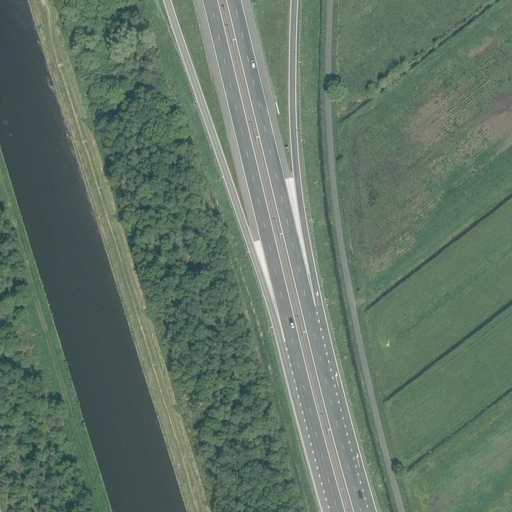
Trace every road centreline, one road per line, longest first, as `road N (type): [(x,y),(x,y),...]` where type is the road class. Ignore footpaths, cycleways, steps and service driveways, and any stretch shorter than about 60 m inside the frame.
road 1 (motorway): [(165,0),(292,342)]
road 2 (motorway): [(209,0),(292,342)]
road 3 (track): [(0,179),(101,511)]
road 4 (motorway): [(308,309),(233,0)]
road 5 (motorway): [(308,309),(295,159),(294,0)]
road 6 (motorway): [(360,511),(308,309)]
road 7 (motorway): [(292,342),(337,511)]
